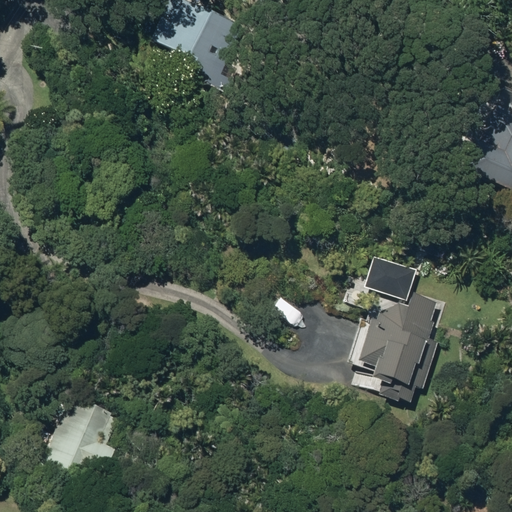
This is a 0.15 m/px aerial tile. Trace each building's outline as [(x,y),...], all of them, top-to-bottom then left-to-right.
[(167,0),(149,45),(222,75),(241,30),(167,0)] [(468,170),(511,190),(511,105),(501,101),(468,170)] [(374,261),(364,291),(405,304),(415,275),(374,261)] [(368,324),(354,368),(373,374),(368,389),(380,392),(377,401),(409,408),(415,391),(421,393),(436,346),(426,343),(431,327),(429,326),(434,309),(410,302),(407,312),(397,309),(378,317),(375,326),(368,324)] [(511,324),(470,323),(469,355),(511,356),(511,324)] [(98,349),(88,379),(102,384),(113,354),(98,349)] [(68,396),(31,478),(73,497),(85,470),(100,477),(112,450),(104,446),(117,418),(68,396)]
